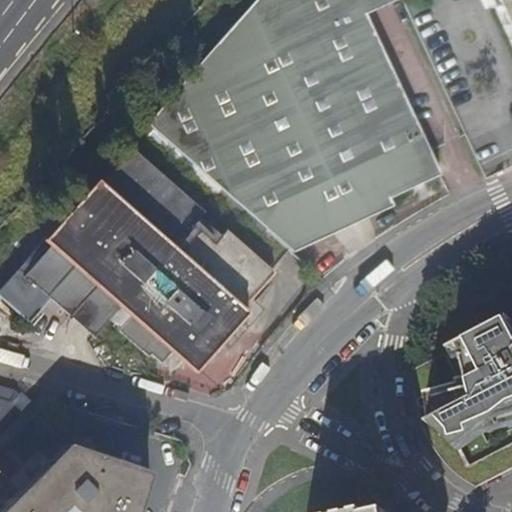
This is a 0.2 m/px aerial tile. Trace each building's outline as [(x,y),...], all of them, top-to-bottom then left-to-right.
[(511,0),(255,0),(180,85),(180,86),(145,126),(151,131),(289,249),(292,252),(373,216),(392,207),(388,199),(440,176),(432,158),(398,86),(377,40),(365,14),(384,5),(384,0),(414,0),(411,17),(485,178),(511,165),(511,0)] [(289,249),(151,131),(3,301),(27,323),(47,300),(93,339),(106,324),(118,310),(169,355),(184,368),(287,251),(289,249)] [(118,310),(106,324),(147,360),(149,357),(159,366),(169,355),(118,310)] [(437,360),(418,370),(419,389),(422,409),(428,430),(443,457),(458,474),(511,445),(511,331),(505,324),(464,343),(470,369),(443,380),(437,360)] [(149,480),(150,474),(67,445),(0,511),(135,511),(128,502),(149,480)]
